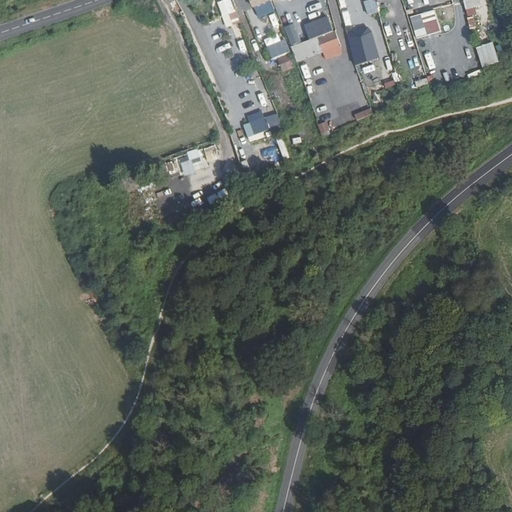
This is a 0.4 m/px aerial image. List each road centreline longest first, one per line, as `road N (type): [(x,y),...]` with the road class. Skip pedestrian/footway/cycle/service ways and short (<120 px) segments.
road 1 (secondary): [(285,511),(308,417),(348,325),(421,229),(511,153)]
road 2 (track): [(223,133),(162,0)]
